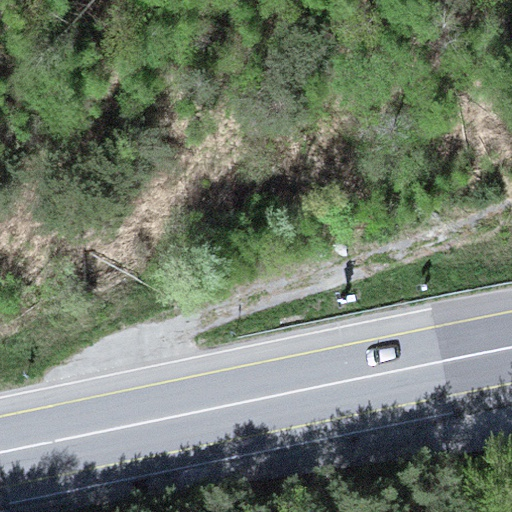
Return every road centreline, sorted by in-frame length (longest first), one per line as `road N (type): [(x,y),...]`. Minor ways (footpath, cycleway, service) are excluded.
road 1 (primary): [(511,355),(0,461)]
road 2 (motorway): [(511,179),(0,281)]
road 3 (motorway): [(44,511),(511,419)]
